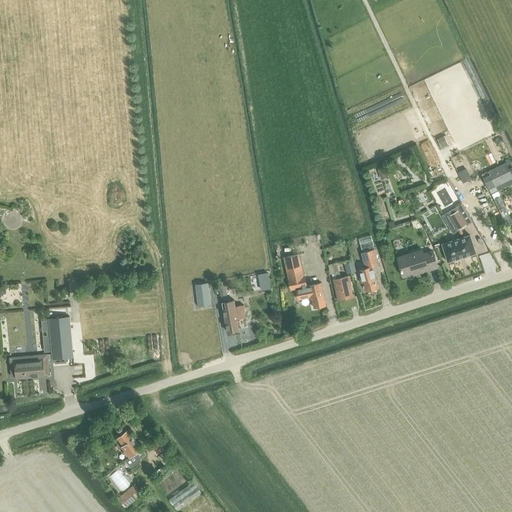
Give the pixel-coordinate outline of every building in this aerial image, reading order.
[(442,136),(437,138),(441,146),(446,144),(442,136)] [(511,174),(506,163),(488,171),(495,186),(511,177),(511,174)] [(383,167),(378,169),(381,177),(386,176),(383,167)] [(458,210),(450,215),(458,229),(466,224),(458,210)] [(470,235),(442,243),(448,262),(476,253),(470,235)] [(366,291),(378,288),(372,266),(379,264),(374,249),(361,252),(364,268),(357,270),(361,283),(363,282),(366,291)] [(419,270),(420,272),(437,267),(432,251),(423,254),(422,249),(397,257),(403,275),(419,270)] [(300,253),(284,256),(288,278),(291,290),(296,289),(298,300),(309,298),(309,299),(312,298),(314,307),(326,305),(321,282),(307,285),(301,260),(300,254),(300,253)] [(353,261),(344,263),(347,273),(356,271),(353,261)] [(267,272),(259,274),(262,290),(270,288),(267,272)] [(334,279),(338,299),(352,296),(349,282),(351,282),(349,276),(334,279)] [(224,281),(218,282),(221,295),(226,294),(224,281)] [(208,282),(195,284),(198,306),(210,304),(208,282)] [(237,318),(246,317),(244,305),(235,307),(234,300),(222,302),(227,331),(239,329),(237,318)] [(69,316),(49,318),(52,354),(53,358),(73,356),(69,316)] [(47,354),(10,357),(11,376),(16,376),(16,378),(44,375),(44,373),(49,373),(48,359),(53,358),(52,354),(47,354)] [(130,466),(146,454),(127,430),(117,438),(123,445),(121,447),(129,457),(126,460),(130,466)] [(166,447),(160,440),(151,447),(157,454),(166,447)] [(121,467),(110,476),(123,491),(134,482),(121,467)] [(194,480),(170,498),(177,509),(202,491),(194,480)] [(125,506),(137,496),(130,488),(118,498),(125,506)]
